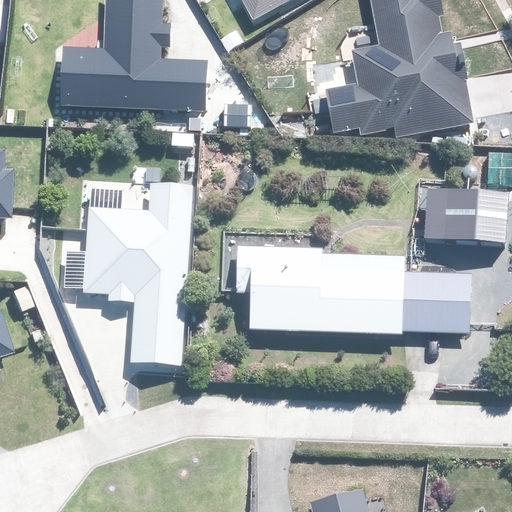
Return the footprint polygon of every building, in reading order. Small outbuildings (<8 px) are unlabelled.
[(57,60),(54,113),(189,121),(190,111),(205,112),(208,64),(164,62),(164,50),(173,50),(175,26),(166,25),(166,0),(105,0),(103,54),(66,52),(65,61),(57,60)] [(240,0),(253,23),(296,0),(240,0)] [(363,146),(402,138),(476,124),(459,38),(444,41),(440,19),(445,18),(441,0),(371,0),(382,49),(353,55),(360,87),(330,93),(338,135),(360,130),(363,146)] [(0,228),(16,229),(18,179),(12,179),(13,157),(0,156),(0,228)] [(511,203),(443,197),(439,243),(511,249),(511,203)] [(405,258),(333,256),(327,256),(327,251),(244,249),(243,273),(238,270),(230,273),(230,282),(237,288),(243,285),(243,292),(243,295),(258,296),(257,331),(406,335),(409,335),(409,332),(447,333),(475,334),(477,275),(412,273),(410,273),(411,258),(405,258)] [(0,358),(11,356),(0,315),(0,358)] [(371,511),(365,489),(310,504),(312,511),(371,511)]
